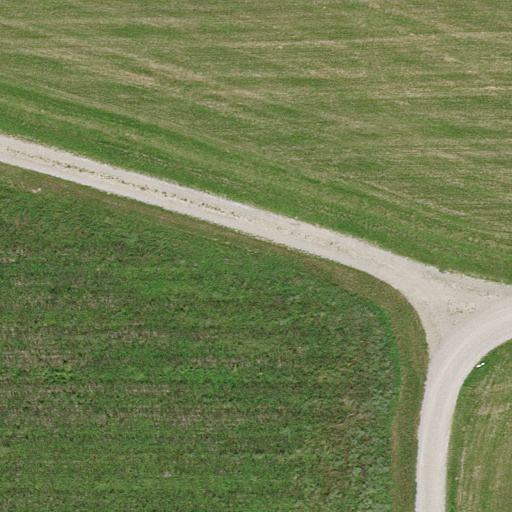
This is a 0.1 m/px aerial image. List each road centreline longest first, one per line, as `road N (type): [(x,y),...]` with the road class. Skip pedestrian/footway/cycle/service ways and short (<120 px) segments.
road 1 (track): [(0,155),(343,251),(490,333)]
road 2 (track): [(429,511),(440,411),(459,367),(490,333),(511,324)]
